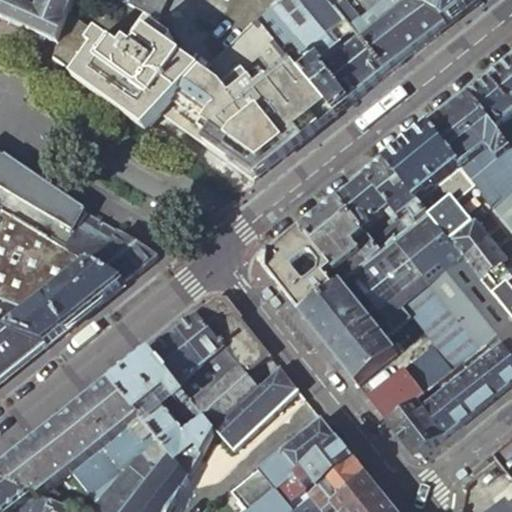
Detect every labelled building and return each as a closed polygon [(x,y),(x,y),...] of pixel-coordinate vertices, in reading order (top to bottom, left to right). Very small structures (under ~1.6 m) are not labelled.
[(2,0),(0,5),(0,20),(58,46),(69,15),(74,0),(2,0)] [(121,0),(121,2),(158,21),(167,0),(121,0)] [(296,0),(280,0),(270,8),(316,64),(350,105),(387,76),(361,44),(348,54),(337,42),(334,39),(330,42),(296,0)] [(387,76),(447,28),(442,24),(401,0),(367,0),(376,10),(373,12),(384,26),(371,37),(343,3),(333,10),(351,32),(361,44),(387,76)] [(466,13),(482,0),(481,0),(401,0),(442,24),(447,28),(466,13)] [(124,54),(69,15),(58,46),(53,60),(151,129),(162,118),(202,74),(171,51),(176,44),(151,27),(134,51),(129,47),(124,54)] [(334,118),(256,23),(203,75),(162,118),(205,148),(253,182),(334,118)] [(348,54),(361,44),(351,32),(337,42),(348,54)] [(511,63),(491,80),(511,107),(511,63)] [(301,77),(335,117),(350,105),(316,64),(301,76),(301,77)] [(511,107),(491,80),(469,97),(511,149),(511,107)] [(511,149),(469,97),(429,129),(461,168),(476,187),(511,232),(511,149)] [(474,188),(459,169),(461,168),(429,129),(385,164),(427,217),(449,244),(474,225),(456,202),(474,188)] [(3,158),(0,156),(0,212),(67,251),(87,215),(3,158)] [(408,232),(427,217),(385,164),(366,180),(391,211),(400,222),(408,232)] [(391,211),(366,180),(338,202),(363,233),(391,211)] [(363,233),(338,202),(301,232),(343,285),(380,255),(372,244),(363,233)] [(126,285),(67,251),(0,212),(0,329),(48,348),(126,285)] [(87,215),(67,251),(126,285),(145,271),(159,259),(87,215)] [(511,358),(511,321),(494,298),(449,244),(427,217),(408,232),(396,242),(396,243),(430,286),(484,352),(498,341),(504,348),(511,358)] [(396,242),(408,232),(400,222),(388,232),(396,242)] [(511,283),(511,266),(476,222),(474,225),(449,244),(494,298),(511,283)] [(265,272),(301,318),(343,285),(301,232),(267,257),(265,272)] [(384,252),(396,243),(396,242),(388,232),(376,241),(384,252)] [(372,244),(380,255),(384,252),(376,241),(372,244)] [(403,308),(430,286),(396,243),(384,252),(380,255),(343,285),(301,318),(357,387),(398,356),(386,341),(412,320),(402,308),(403,308)] [(409,376),(426,398),(484,352),(430,286),(403,308),(420,328),(439,352),(409,376)] [(215,431),(216,430),(258,391),(247,378),(271,358),(227,302),(216,300),(178,331),(193,350),(217,380),(190,401),(215,431)] [(0,386),(48,348),(0,329),(0,386)] [(193,350),(178,331),(170,337),(186,356),(193,350)] [(186,356),(170,337),(167,339),(151,352),(190,401),(217,380),(193,350),(186,356)] [(432,404),(504,348),(498,341),(484,352),(426,398),(432,404)] [(453,432),(511,384),(511,358),(504,348),(432,404),(453,432)] [(216,433),(215,431),(190,401),(151,352),(144,358),(112,383),(178,464),(195,450),(202,458),(216,433)] [(236,454),(299,393),(281,370),(258,391),(216,430),(236,454)] [(368,401),(389,427),(417,405),(426,398),(409,376),(406,372),(368,401)] [(178,464),(112,383),(44,437),(73,473),(71,474),(89,497),(98,508),(93,511),(171,511),(190,479),(178,464)] [(444,439),(453,432),(432,404),(426,398),(417,405),(444,439)] [(417,405),(389,427),(412,456),(421,457),(444,439),(417,405)] [(340,443),(323,422),(282,455),(291,467),(299,477),(340,443)] [(73,473),(44,437),(34,446),(0,472),(0,480),(36,496),(61,507),(65,501),(50,491),(71,474),(73,473)] [(357,464),(340,443),(299,477),(283,489),(278,493),(287,505),(314,484),(321,493),(357,464)] [(511,448),(496,461),(511,481),(511,448)] [(190,479),(202,458),(195,450),(178,464),(190,479)] [(251,511),(292,511),(287,505),(278,493),(283,489),(299,477),(291,467),(282,455),(236,491),(252,511),(251,511)] [(367,477),(357,464),(321,493),(297,511),(330,511),(334,509),(356,490),(354,488),(367,477)] [(337,511),(394,511),(367,477),(354,488),(356,490),(334,509),(337,511)] [(15,511),(36,496),(0,480),(0,511),(15,511)] [(72,511),(61,507),(36,496),(15,511),(72,511)] [(74,511),(93,511),(98,508),(89,497),(80,504),(81,506),(74,511)] [(496,511),(511,511),(511,508),(511,507),(507,503),(496,511)]
